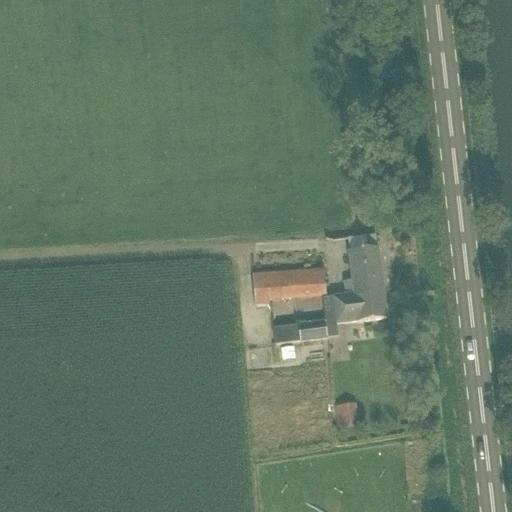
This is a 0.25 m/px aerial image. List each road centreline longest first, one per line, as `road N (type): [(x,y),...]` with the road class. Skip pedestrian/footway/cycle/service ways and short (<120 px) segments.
road 1 (primary): [(494,511),(437,0)]
road 2 (track): [(0,269),(247,254)]
